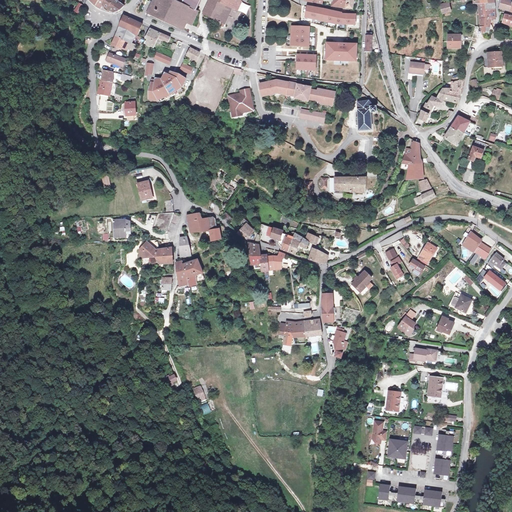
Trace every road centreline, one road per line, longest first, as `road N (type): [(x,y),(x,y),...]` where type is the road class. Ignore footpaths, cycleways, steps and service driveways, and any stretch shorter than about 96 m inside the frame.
road 1 (residential): [(115,17),(110,35),(88,50),(94,137),(102,148),(155,154),(184,200),(237,236),(320,267),(413,223),(451,217),(475,222),(511,248)]
road 2 (residential): [(453,511),(469,367),(511,290)]
road 3 (track): [(163,338),(221,467),(277,491),(296,511)]
road 4 (tertiary): [(420,137),(399,106),(378,0)]
road 5 (track): [(218,396),(304,511)]
road 6 (track): [(330,374),(317,430),(314,511)]
road 7 (tertiary): [(511,206),(457,187),(420,137)]
